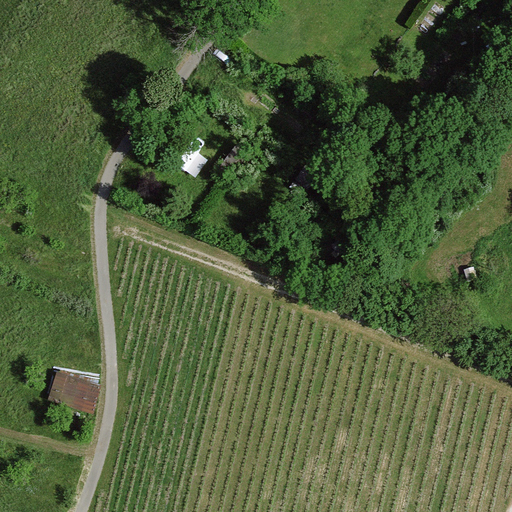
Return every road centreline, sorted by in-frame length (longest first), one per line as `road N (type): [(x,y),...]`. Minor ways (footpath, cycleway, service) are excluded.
road 1 (track): [(81,511),(112,399),(101,232),(106,184),(129,140),(240,0)]
road 2 (track): [(511,387),(195,257),(101,232)]
